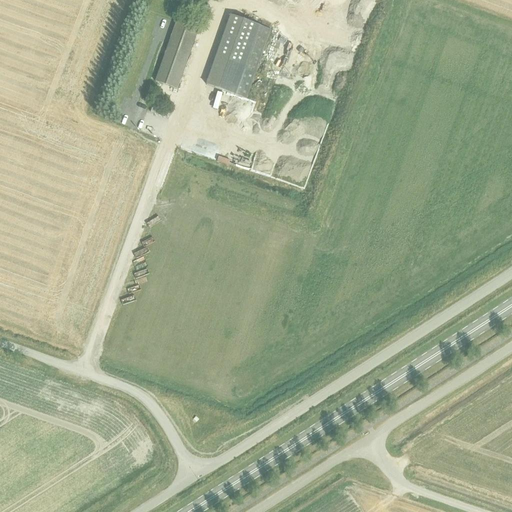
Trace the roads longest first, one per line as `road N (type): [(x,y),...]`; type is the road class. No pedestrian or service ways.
road 1 (primary): [(190,511),(511,305)]
road 2 (unclassified): [(195,476),(511,272)]
road 3 (unclassified): [(82,372),(185,93)]
road 4 (unclassified): [(367,440),(511,346)]
road 5 (unclassified): [(195,476),(149,404),(82,372)]
road 6 (unclassified): [(478,511),(398,480),(367,440)]
road 7 (unclassified): [(254,511),(367,440)]
